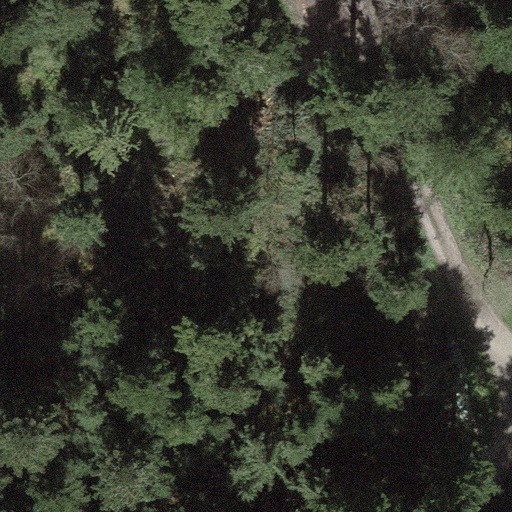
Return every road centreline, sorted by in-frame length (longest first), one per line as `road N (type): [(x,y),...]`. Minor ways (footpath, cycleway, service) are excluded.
road 1 (track): [(511,324),(426,107),(406,0)]
road 2 (track): [(511,428),(415,511)]
